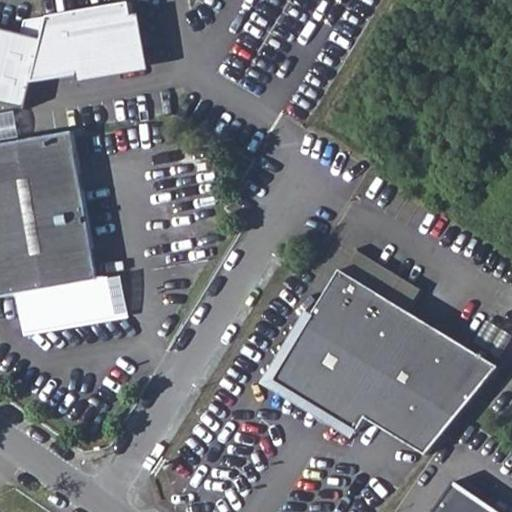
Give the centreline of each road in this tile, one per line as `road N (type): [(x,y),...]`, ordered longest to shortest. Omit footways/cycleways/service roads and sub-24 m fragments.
road 1 (residential): [(293,188),(104,501)]
road 2 (residential): [(104,501),(0,429)]
